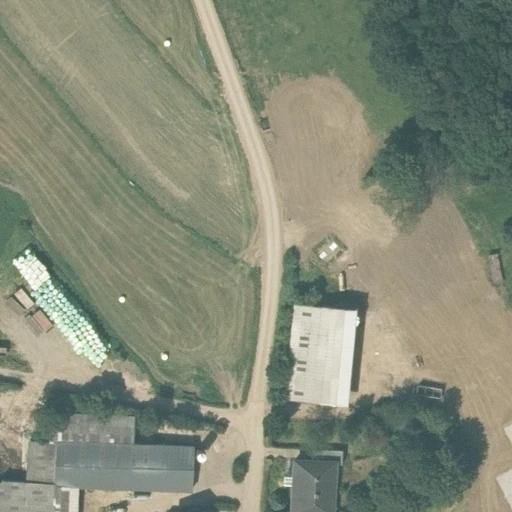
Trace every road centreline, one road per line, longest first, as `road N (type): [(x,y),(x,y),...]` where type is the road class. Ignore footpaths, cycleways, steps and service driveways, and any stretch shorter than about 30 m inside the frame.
road 1 (track): [(254,425),(268,228),(259,171),(201,0)]
road 2 (track): [(254,425),(0,375)]
